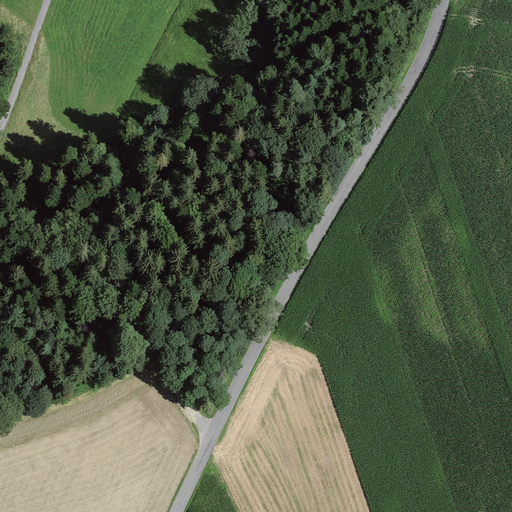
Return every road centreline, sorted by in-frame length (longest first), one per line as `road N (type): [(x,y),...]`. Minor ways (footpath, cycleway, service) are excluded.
road 1 (unclassified): [(177,511),(294,276),(424,54),(443,0)]
road 2 (track): [(0,327),(84,324),(126,336),(149,350),(211,442)]
road 3 (track): [(49,0),(0,133)]
